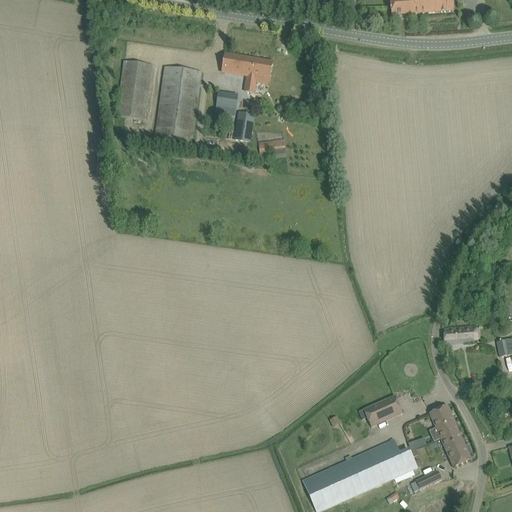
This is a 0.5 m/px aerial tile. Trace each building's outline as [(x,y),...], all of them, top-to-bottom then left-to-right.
[(452,0),(390,0),(391,7),(392,17),(454,12),(453,2),(452,0)] [(114,27),(118,31),(123,26),(119,22),(114,27)] [(222,72),(222,73),(248,78),(245,93),(254,94),(257,79),(270,82),(271,73),(273,63),(225,55),(223,65),(222,72)] [(145,121),(151,76),(152,67),(124,63),(117,117),(145,121)] [(191,143),(200,83),(201,73),(165,68),(156,138),(191,143)] [(217,101),(215,115),(235,118),(239,96),(230,94),(229,103),(217,101)] [(250,143),(255,116),(239,113),(236,129),(227,128),(225,139),(250,143)] [(260,155),(286,152),(284,140),(259,143),(260,155)] [(454,329),(444,330),(444,346),(445,346),(463,345),(463,343),(478,341),(477,327),(454,329)] [(511,340),(497,343),(499,358),(511,356),(511,340)] [(403,414),(394,396),(363,411),(371,429),(403,414)] [(441,440),(458,432),(447,407),(430,415),(441,440)] [(340,425),(337,417),(329,421),(333,429),(340,425)] [(458,432),(441,440),(454,469),(471,461),(458,432)] [(424,439),(408,444),(411,451),(427,446),(424,439)] [(315,511),(322,511),(329,509),(408,473),(418,470),(409,450),(400,454),(394,441),(391,442),(392,443),(315,478),(303,483),(315,511)] [(415,493),(432,485),(428,476),(411,485),(415,493)] [(396,493),(386,500),(390,505),(399,499),(396,493)]
